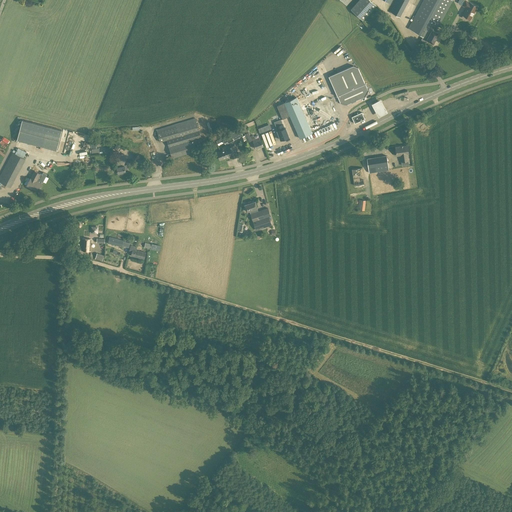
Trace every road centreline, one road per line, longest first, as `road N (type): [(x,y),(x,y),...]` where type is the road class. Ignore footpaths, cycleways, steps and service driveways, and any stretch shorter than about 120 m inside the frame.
road 1 (secondary): [(0,230),(85,201),(302,158),(419,101),(511,68)]
road 2 (unclassified): [(511,392),(90,261),(0,254)]
road 3 (track): [(55,511),(65,258)]
